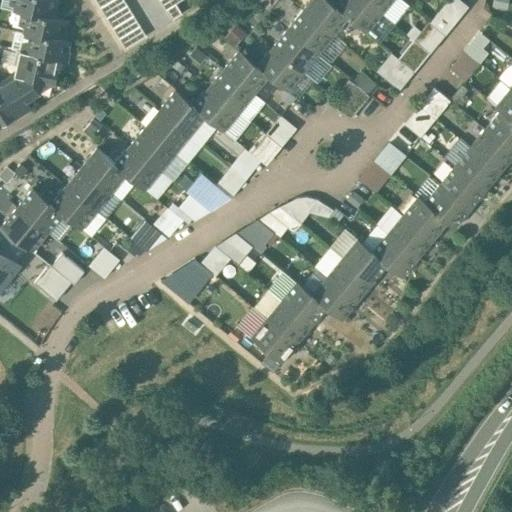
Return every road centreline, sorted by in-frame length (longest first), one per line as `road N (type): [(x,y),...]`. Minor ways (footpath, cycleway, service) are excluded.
road 1 (residential): [(306,172),(140,269),(68,331),(45,378),(25,511)]
road 2 (residential): [(478,7),(377,132),(352,146)]
